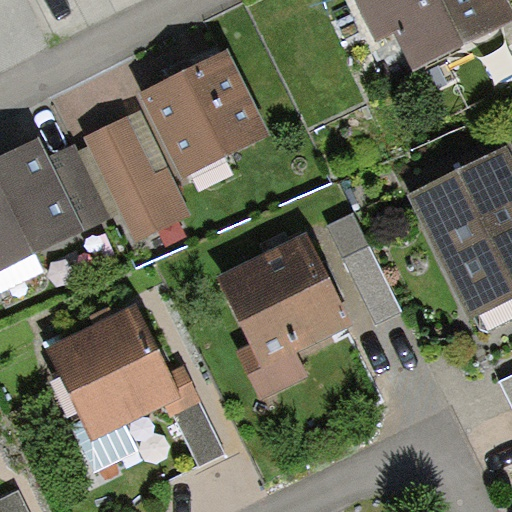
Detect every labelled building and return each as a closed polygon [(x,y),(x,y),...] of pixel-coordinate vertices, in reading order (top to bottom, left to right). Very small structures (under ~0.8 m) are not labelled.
[(511,10),(506,0),(361,0),(385,45),(410,32),(426,61),(511,16),(511,10)] [(229,57),(145,99),(184,176),(268,134),(229,57)] [(135,123),(86,149),(133,240),(183,214),(135,123)] [(48,147),(0,169),(0,276),(89,235),(48,147)] [(511,158),(510,154),(416,202),(478,320),(511,302),(511,158)] [(307,246),(226,283),(254,343),(238,351),(262,402),(310,380),(296,351),(346,328),(307,246)] [(372,257),(344,270),(372,328),(399,314),(372,257)] [(95,437),(164,405),(193,467),(222,454),(194,392),(180,398),(143,319),(59,358),(95,437)] [(511,375),(500,382),(511,404),(511,375)] [(20,511),(13,497),(0,503),(0,511),(20,511)]
